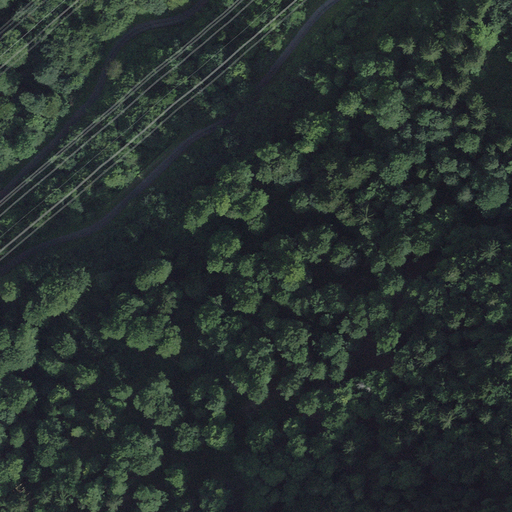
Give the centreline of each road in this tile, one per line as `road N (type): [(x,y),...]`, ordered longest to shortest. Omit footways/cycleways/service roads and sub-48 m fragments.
road 1 (track): [(99,429),(171,358),(397,0)]
road 2 (track): [(334,0),(244,103),(190,136),(113,212),(0,273)]
road 3 (track): [(0,203),(90,96),(116,43),(200,0)]
